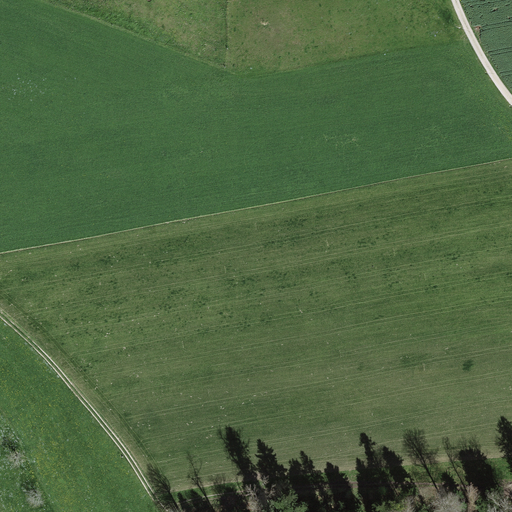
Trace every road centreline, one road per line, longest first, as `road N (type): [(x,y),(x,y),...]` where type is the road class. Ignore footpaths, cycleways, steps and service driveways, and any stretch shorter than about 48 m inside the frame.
road 1 (track): [(156,504),(511,477)]
road 2 (track): [(0,318),(82,402),(160,511)]
